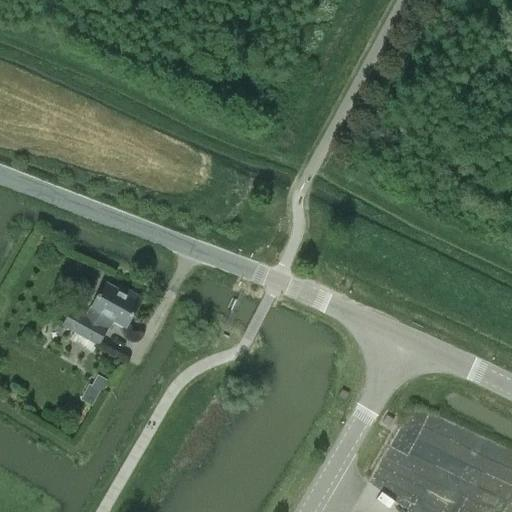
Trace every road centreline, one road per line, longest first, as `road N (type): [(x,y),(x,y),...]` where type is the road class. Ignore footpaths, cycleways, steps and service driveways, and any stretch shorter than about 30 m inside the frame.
road 1 (unclassified): [(405,345),(0,175)]
road 2 (residential): [(308,511),(405,345)]
